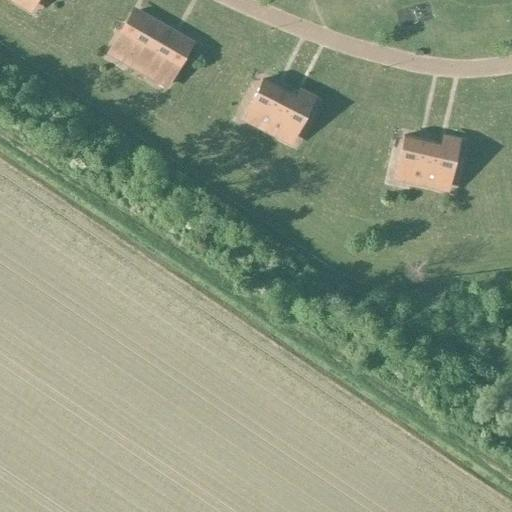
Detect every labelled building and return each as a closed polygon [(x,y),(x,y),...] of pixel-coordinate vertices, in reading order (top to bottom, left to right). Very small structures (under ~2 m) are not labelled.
[(162,26),(136,11),(121,38),(118,36),(109,52),(138,69),(162,26)] [(189,42),(162,26),(138,69),(167,86),(175,72),(172,70),(189,42)] [(287,91),(263,79),(243,118),(267,130),(287,91)] [(298,97),(287,91),(267,130),(279,136),(280,133),(292,139),(313,100),(300,93),(298,97)] [(431,141),(405,135),(395,177),(421,183),(431,141)] [(443,144),(431,141),(421,183),(434,186),(435,183),(448,186),(458,143),(444,140),(443,144)]
